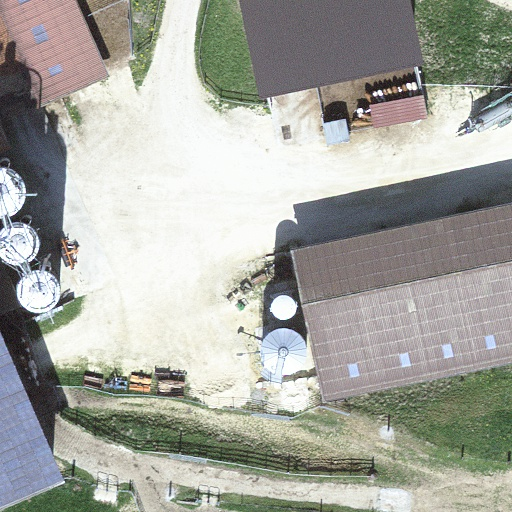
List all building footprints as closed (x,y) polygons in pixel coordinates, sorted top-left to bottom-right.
[(75,0),(0,0),(0,161),(16,155),(3,125),(110,79),(75,0)] [(411,0),(238,0),(260,99),(425,63),(411,0)] [(511,207),(289,257),(323,408),(511,365),(511,207)] [(0,511),(12,511),(65,490),(0,338),(0,317),(25,307),(0,247),(0,511)] [(243,400),(252,420),(276,409),(267,389),(243,400)]
